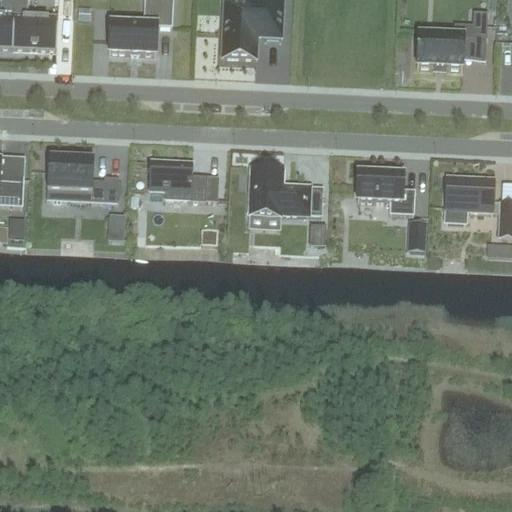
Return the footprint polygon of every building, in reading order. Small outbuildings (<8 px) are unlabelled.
[(14,0),(1,0),(0,19),(0,51),(12,53),(14,0)] [(28,0),(14,0),(12,53),(56,55),(58,22),(27,20),(28,0)] [(224,16),(222,62),(256,64),(257,41),(281,42),(283,0),(249,0),(248,17),(224,16)] [(172,32),(173,2),(145,1),(143,29),(110,27),(108,57),(156,59),(158,31),(172,32)] [(90,24),(90,12),(79,11),(78,24),(90,24)] [(454,29),(453,41),(418,39),(416,72),(462,74),(464,44),(486,45),(487,17),(473,16),(472,30),(454,29)] [(0,173),(1,160),(0,160),(0,210),(22,212),(24,182),(0,180),(0,173)] [(49,163),(47,205),(67,206),(67,196),(104,197),(103,207),(118,208),(119,183),(105,182),(104,186),(93,185),(94,165),(49,163)] [(151,167),(149,194),(164,195),(164,201),(189,202),(189,206),(205,207),(218,208),(219,182),(206,181),(192,181),(192,169),(151,167)] [(308,220),(309,200),(310,191),(282,190),(283,174),(251,172),(249,219),(281,221),(281,219),(308,220)] [(415,195),(402,194),(403,180),(390,179),(377,178),(357,178),(356,206),(389,207),(389,219),(413,220),(415,195)] [(494,183),(446,181),(444,227),(466,228),(466,216),(492,218),(494,183)] [(321,221),(322,200),(309,200),(308,220),(321,221)] [(511,208),(500,208),(498,242),(511,242),(511,208)] [(109,217),(108,243),(123,244),(124,218),(109,217)] [(8,222),(7,244),(22,244),(23,223),(8,222)] [(325,250),(325,229),(310,229),(310,250),(325,250)] [(406,230),(405,254),(423,255),(424,231),(406,230)] [(511,248),(501,248),(500,261),(511,261),(511,248)]
